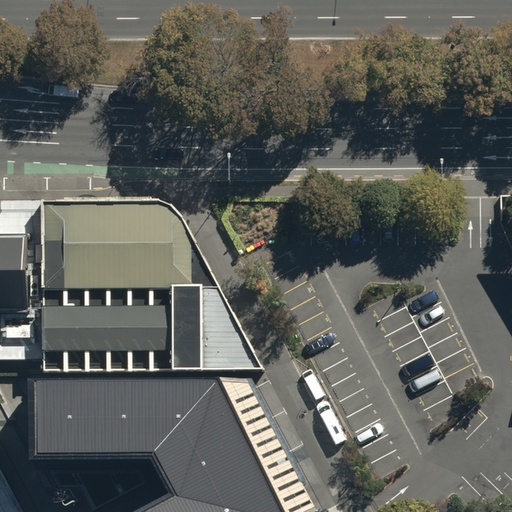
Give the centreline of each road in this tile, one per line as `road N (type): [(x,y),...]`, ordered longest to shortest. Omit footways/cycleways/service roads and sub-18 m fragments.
road 1 (primary): [(0,8),(511,5)]
road 2 (unclassified): [(352,511),(150,122)]
road 3 (primary): [(511,119),(150,122)]
road 4 (primary): [(150,122),(0,123)]
